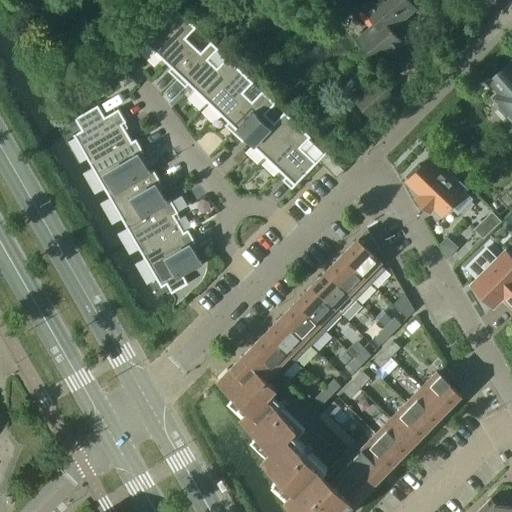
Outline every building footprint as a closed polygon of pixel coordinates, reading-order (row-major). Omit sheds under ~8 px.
[(416,8),(408,0),(367,0),(361,6),(376,24),(363,35),(382,57),(401,40),(391,29),(416,8)] [(152,31),(144,40),(171,67),(168,70),(177,79),(201,53),(185,38),(196,27),(175,7),(165,18),(163,17),(151,30),(152,31)] [(201,53),(177,79),(186,87),(189,84),(209,103),(240,69),(227,57),(217,68),(208,60),(219,49),(212,42),(201,53)] [(511,62),(488,82),(497,93),(493,97),(511,119),(511,62)] [(240,69),(209,103),(228,121),(225,125),(234,133),(269,97),(262,90),(251,102),(243,93),(253,82),(240,69)] [(394,99),(378,81),(355,101),(371,119),(394,99)] [(269,97),(234,133),(243,142),(246,138),(266,158),(290,132),(298,124),(285,112),(274,123),(265,115),(276,103),(269,97)] [(82,130),(74,134),(91,164),(132,141),(122,124),(126,122),(118,109),(105,116),(98,104),(89,110),(81,114),(75,117),(82,130)] [(290,132),(266,158),(286,176),(283,179),(292,189),(316,163),(315,163),(300,148),(311,137),(298,124),(290,132)] [(132,141),(91,164),(108,195),(149,171),(139,154),(143,152),(136,139),(132,141)] [(343,169),(326,153),(319,160),(324,165),(336,177),(344,170),(343,169)] [(409,179),(406,182),(420,195),(416,199),(430,212),(434,208),(441,215),(450,205),(458,212),(470,199),(463,192),(465,189),(448,173),(446,175),(428,159),(420,167),(418,164),(406,176),(409,179)] [(149,171),(108,195),(126,225),(166,201),(157,184),(161,182),(153,169),(149,171)] [(166,201),(126,225),(143,255),(184,232),(174,215),(178,212),(170,199),(166,201)] [(492,213),(475,230),(482,237),(499,220),(492,213)] [(184,232),(143,255),(161,287),(166,284),(172,293),(188,283),(183,274),(202,263),(191,245),(195,242),(188,229),(184,232)] [(358,238),(342,255),(372,284),(386,269),(379,262),(381,261),(375,255),(381,251),(368,229),(358,238)] [(486,247),(467,267),(478,278),(472,285),(493,306),(502,297),(511,306),(511,257),(505,251),(498,259),(486,247)] [(342,255),(327,270),(356,299),(372,284),(342,255)] [(327,270),(312,286),(341,315),(356,299),(327,270)] [(312,286),(297,301),(326,330),(341,315),(312,286)] [(297,301),(281,316),(311,345),(326,330),(297,301)] [(281,316),(266,332),(296,361),(311,345),(281,316)] [(394,318),(385,327),(391,333),(401,324),(394,318)] [(391,333),(385,327),(376,336),(382,343),(391,333)] [(266,332),(250,348),(273,370),(280,377),(296,361),(266,332)] [(383,350),(390,356),(399,347),(393,341),(383,350)] [(221,378),(218,381),(249,412),(241,420),(271,450),(263,459),(294,489),(285,498),(299,511),(343,511),(384,471),(361,449),(362,448),(356,442),(330,417),(324,410),(319,416),(350,448),(326,473),(289,437),(297,428),(266,398),(276,388),(266,378),(273,370),(250,348),(221,378)] [(364,348),(355,358),(361,364),(371,355),(364,348)] [(390,356),(383,350),(374,360),(380,366),(390,356)] [(361,364),(355,358),(346,367),(352,373),(361,364)] [(437,371),(421,387),(444,410),(460,393),(451,385),(455,382),(447,366),(440,374),(437,371)] [(353,381),(359,387),(369,378),(362,372),(353,381)] [(334,379),(325,389),(331,395),(340,385),(334,379)] [(359,387),(353,381),(344,390),(350,397),(359,387)] [(421,387),(406,403),(429,425),(444,410),(421,387)] [(331,395),(325,389),(315,398),(322,404),(331,395)] [(406,403),(391,418),(414,441),(429,425),(406,403)] [(391,418),(376,434),(399,456),(414,441),(391,418)] [(376,434),(362,448),(361,449),(384,471),(399,456),(376,434)] [(506,511),(507,506),(495,505),(490,500),(478,511),(506,511)]
